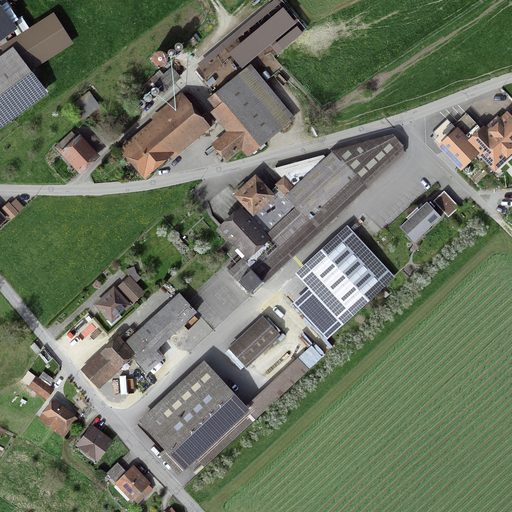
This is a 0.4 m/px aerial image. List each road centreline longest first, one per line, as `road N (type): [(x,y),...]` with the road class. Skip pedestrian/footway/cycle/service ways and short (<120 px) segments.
road 1 (residential): [(0,189),(156,183),(511,80)]
road 2 (residential): [(197,511),(0,283)]
road 3 (track): [(285,151),(293,118),(288,96),(213,0)]
